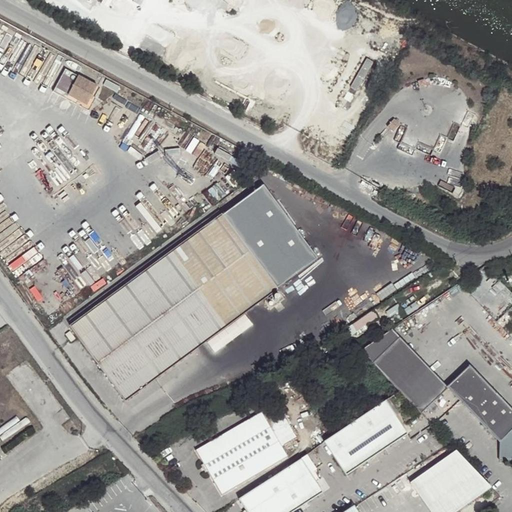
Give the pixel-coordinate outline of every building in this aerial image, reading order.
[(96,88),(86,83),(77,78),(72,88),(67,96),(67,97),(86,107),(91,98),(96,88)] [(67,97),(67,96),(72,88),(68,86),(61,99),(62,100),(86,113),(87,113),(94,100),(91,98),(86,107),(67,97)] [(71,327),(125,401),(278,288),(224,215),(71,327)] [(0,236),(0,241),(3,246),(25,233),(20,224),(0,236)] [(393,328),(363,349),(401,388),(423,412),(449,386),(448,385),(393,328)] [(65,333),(71,342),(76,339),(70,330),(65,333)] [(511,403),(472,362),(449,386),(502,439),(501,457),(511,458),(511,403)] [(408,432),(386,398),(325,440),(347,473),(408,432)] [(223,494),(289,455),(262,410),(197,449),(223,494)] [(450,511),(491,483),(456,447),(420,472),(417,490),(432,510),(444,511),(450,511)] [(290,511),(324,491),(302,457),(240,497),(247,509),(249,511),(290,511)] [(417,490),(420,472),(410,480),(417,490)]
